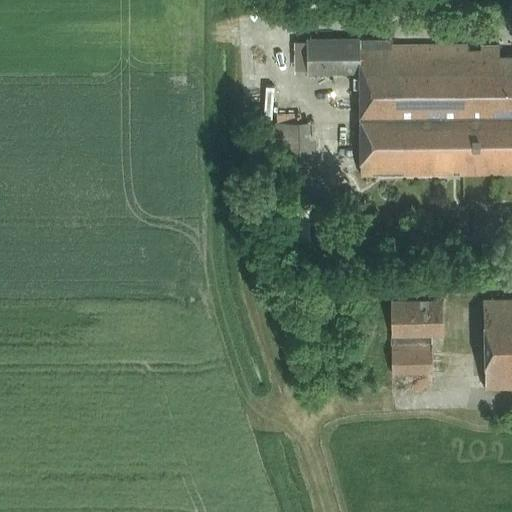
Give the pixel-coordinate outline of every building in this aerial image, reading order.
[(511,57),(499,57),(499,45),(481,45),(481,50),(468,50),(468,44),(391,43),(391,38),(307,38),(307,73),(360,73),(361,174),(511,173),(511,57)] [(278,182),(316,181),(315,148),(277,149),(278,182)] [(361,209),(350,190),(336,198),(346,217),(361,209)] [(498,239),(497,220),(474,220),(474,240),(498,239)] [(485,389),(511,388),(511,297),(483,298),(485,389)] [(392,373),(432,372),(432,336),(444,336),(443,300),(390,301),(392,373)]
